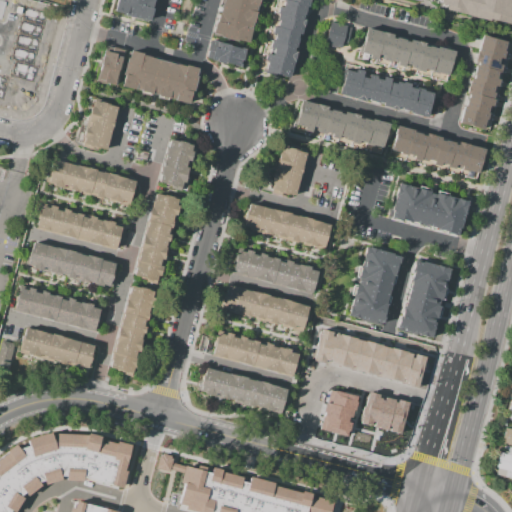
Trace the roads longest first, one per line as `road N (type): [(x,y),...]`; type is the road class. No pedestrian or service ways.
road 1 (tertiary): [(0,418),(40,403),(113,404),(348,466)]
road 2 (residential): [(159,415),(237,126)]
road 3 (secondary): [(451,494),(511,250)]
road 4 (secondary): [(511,137),(452,375)]
road 5 (residential): [(52,133),(88,0)]
